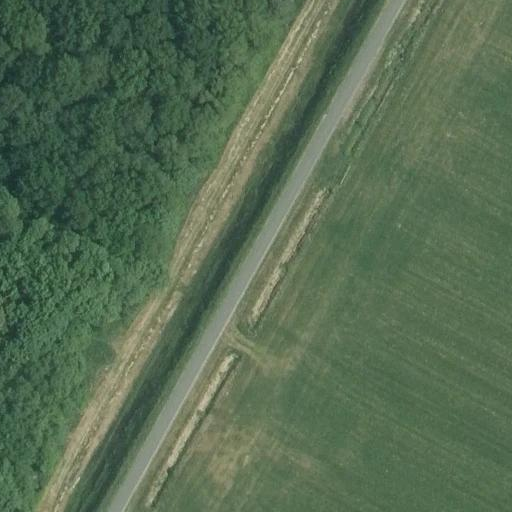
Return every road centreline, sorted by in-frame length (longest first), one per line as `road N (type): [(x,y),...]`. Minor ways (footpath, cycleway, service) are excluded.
road 1 (unclassified): [(114,511),(395,0)]
road 2 (track): [(64,511),(344,0)]
